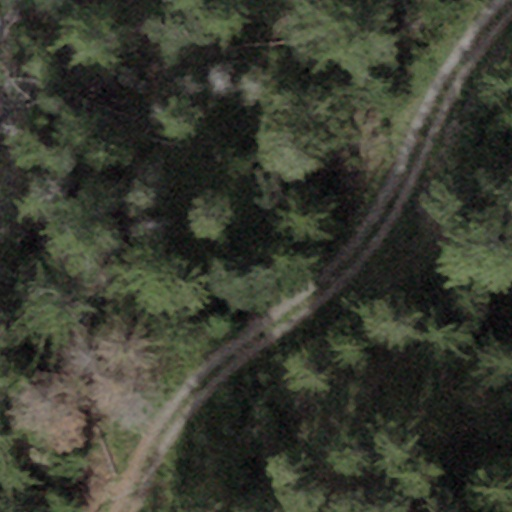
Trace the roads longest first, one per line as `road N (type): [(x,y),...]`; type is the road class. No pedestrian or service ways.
road 1 (track): [(148,511),(191,427),(356,257),(474,37),(511,6)]
road 2 (primary): [(90,511),(0,197)]
